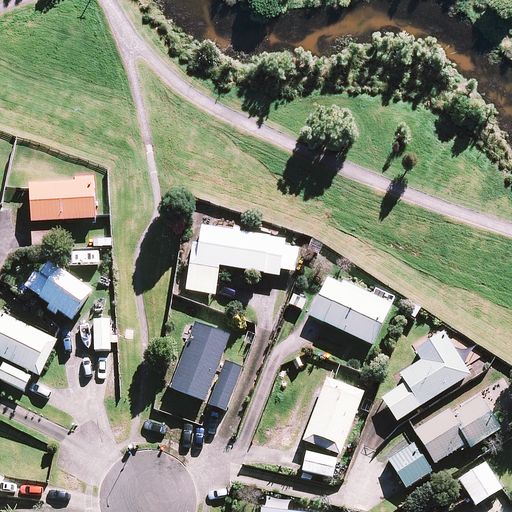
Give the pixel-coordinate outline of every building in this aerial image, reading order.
[(28,192),(30,226),(94,222),(94,219),(92,182),(73,183),(73,185),(28,188),(28,192)] [(217,271),(278,280),(279,274),(283,249),(284,243),(200,230),(197,248),(191,248),(184,293),(213,298),(217,271)] [(30,235),(31,250),(60,248),(59,234),(30,235)] [(298,251),(283,249),(279,274),(294,276),(298,251)] [(56,316),(70,325),(91,296),(59,273),(38,302),(48,309),(45,313),(54,319),(56,316)] [(326,282),(308,320),(370,349),(389,309),(341,285),(339,288),(326,282)] [(288,307),(301,312),(305,303),(292,298),(288,307)] [(0,362),(39,381),(56,345),(0,317),(0,362)] [(276,333),(286,337),(290,325),(280,321),(276,333)] [(92,323),(93,354),(110,354),(109,323),(92,323)] [(228,340),(193,327),(169,389),(168,391),(203,405),(218,365),(228,340)] [(418,410),(469,378),(442,335),(413,353),(419,364),(398,378),(403,386),(418,410)] [(241,371),(223,365),(222,367),(206,408),(224,415),(241,371)] [(0,383),(23,395),(30,380),(2,367),(0,371),(0,383)] [(362,396),(325,381),(301,445),(338,459),(362,396)] [(395,425),(418,410),(403,386),(379,401),(395,425)] [(447,413),(412,434),(433,468),(466,447),(468,452),(498,433),(478,400),(450,417),(447,413)] [(404,492),(431,475),(413,446),(386,463),(404,492)] [(305,455),(300,474),(331,481),(335,462),(305,455)] [(474,508),(500,492),(484,466),(457,482),(474,508)]
